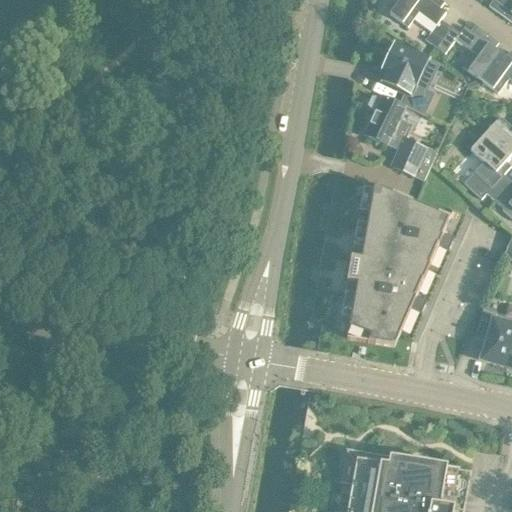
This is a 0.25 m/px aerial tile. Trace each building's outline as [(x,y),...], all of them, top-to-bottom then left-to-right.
[(435,50),(450,29),(441,23),(446,16),(440,12),(444,6),(436,0),(401,0),(389,17),(407,30),(418,16),(436,29),(425,43),(435,50)] [(511,0),(488,0),(493,3),(489,9),(511,25),(511,0)] [(450,29),(435,50),(444,57),(455,43),(473,56),(462,70),(480,83),(500,56),(494,52),(498,46),(474,28),(470,34),(464,30),(459,37),(450,29)] [(386,75),(381,84),(405,95),(399,107),(422,117),(432,97),(415,89),(428,62),(395,46),(393,50),(391,49),(384,63),(386,64),(382,73),(386,75)] [(480,83),(498,97),(508,82),(511,84),(511,55),(510,55),(506,60),(500,56),(480,83)] [(424,184),(437,155),(406,140),(412,127),(411,127),(410,129),(400,124),(406,111),(381,99),(371,100),(368,108),(374,116),(364,138),(388,148),(388,147),(399,152),(391,169),(424,184)] [(511,130),(500,120),(485,136),(486,136),(510,159),(511,157),(511,130)] [(495,204),(511,186),(503,178),(511,169),(505,165),(510,159),(486,136),(485,136),(470,153),(484,165),(464,187),(481,202),(486,197),(495,204)] [(511,185),(511,186),(495,204),(504,213),(508,208),(511,210),(511,185)] [(346,295),(342,319),(350,321),(347,341),(394,349),(416,355),(418,344),(411,343),(416,331),(404,326),(410,312),(421,316),(426,304),(415,300),(438,248),(449,253),(454,241),(443,236),(449,222),(453,213),(471,221),(472,220),(453,212),(448,222),(373,189),(372,193),(363,191),(359,214),(368,216),(366,228),(357,226),(352,249),(362,251),(360,262),(350,261),(346,284),(356,286),(354,297),(346,295)] [(511,239),(502,261),(511,263),(511,239)] [(507,370),(511,352),(511,323),(495,318),(496,316),(483,313),(476,336),(487,340),(481,362),(507,370)] [(356,462),(346,511),(463,511),(470,474),(389,460),(387,468),(356,462)]
